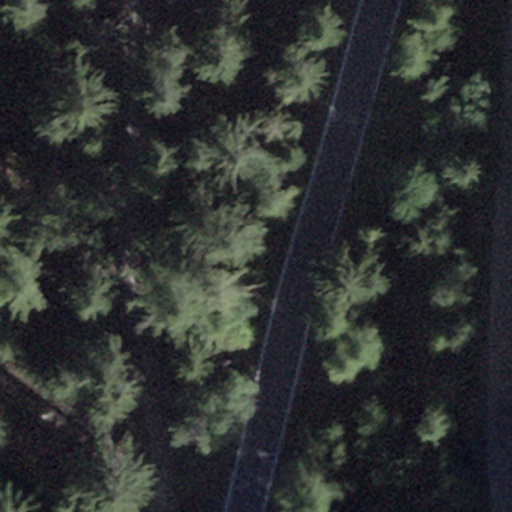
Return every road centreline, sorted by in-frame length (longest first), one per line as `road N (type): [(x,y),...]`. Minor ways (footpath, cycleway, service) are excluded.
road 1 (tertiary): [(380,0),(243,511)]
road 2 (track): [(132,0),(141,324),(161,511)]
road 3 (track): [(506,511),(499,444),(511,167)]
